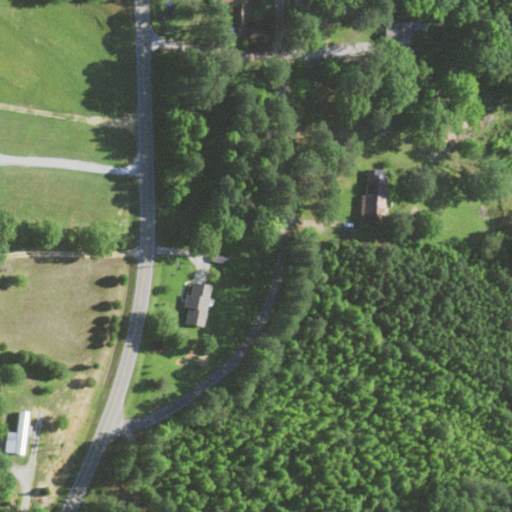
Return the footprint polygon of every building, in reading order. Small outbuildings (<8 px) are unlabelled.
[(218,0),(219,11),(234,11),(234,17),(244,17),(244,0),(218,0)] [(411,53),(411,23),(386,23),(386,53),(411,53)] [(362,225),(383,225),(385,172),(364,171),(362,225)] [(204,328),(210,287),(188,284),(183,326),(204,328)] [(30,412),(18,411),(15,434),(6,433),(4,454),(24,456),(30,412)]
